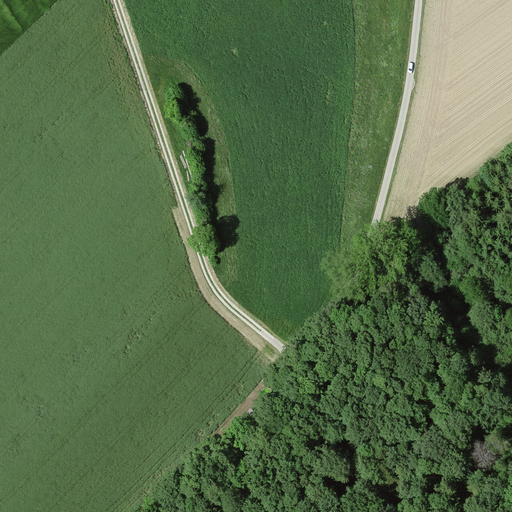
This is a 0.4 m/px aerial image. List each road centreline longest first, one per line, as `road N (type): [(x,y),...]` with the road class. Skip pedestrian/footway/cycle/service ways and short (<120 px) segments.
road 1 (unclassified): [(418,0),(391,166),(346,295),(297,360),(154,511)]
road 2 (track): [(511,147),(406,238),(373,280),(373,296),(454,405),(455,511)]
road 3 (track): [(297,360),(212,287),(116,0)]
